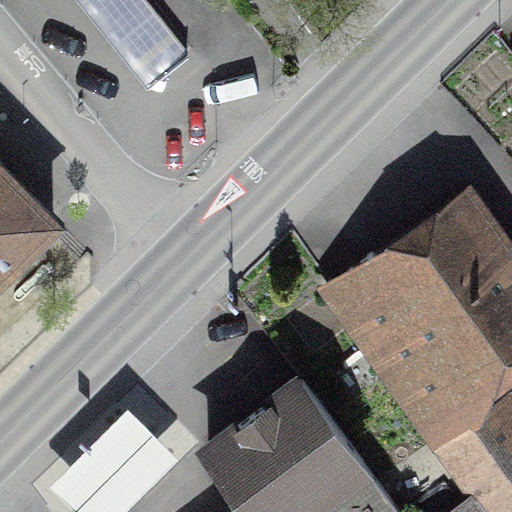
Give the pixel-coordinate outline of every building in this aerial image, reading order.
[(179,48),(140,0),(77,0),(140,79),(179,48)] [(0,177),(0,264),(44,225),(0,177)] [(322,286),(433,441),(476,410),(460,387),(511,350),(511,263),(467,201),(377,266),(368,254),(322,286)] [(396,511),(297,380),(204,449),(250,511),(292,511),(305,503),(312,511),(396,511)] [(449,511),(511,511),(511,424),(498,406),(493,410),(488,402),(476,410),(433,441),(472,496),(449,511)] [(46,482),(75,511),(116,511),(174,455),(123,404),(46,482)]
